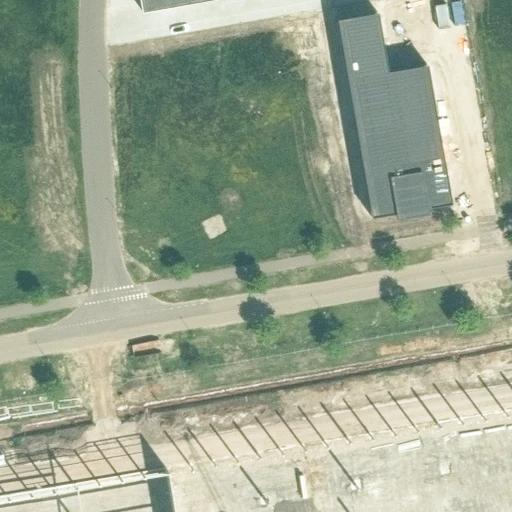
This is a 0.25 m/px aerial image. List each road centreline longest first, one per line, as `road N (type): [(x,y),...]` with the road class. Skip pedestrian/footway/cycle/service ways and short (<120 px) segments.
road 1 (unclassified): [(114,330),(511,260)]
road 2 (unclassified): [(92,0),(95,169),(114,330)]
